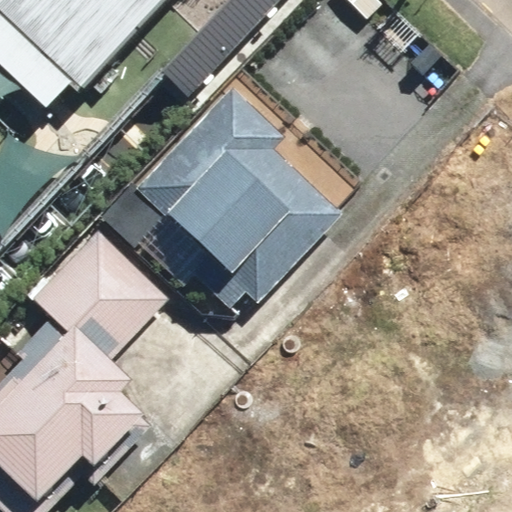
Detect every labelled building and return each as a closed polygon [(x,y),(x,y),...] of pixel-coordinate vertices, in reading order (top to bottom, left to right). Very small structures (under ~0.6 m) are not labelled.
[(0,0),(0,251),(234,0),(0,0)] [(124,200),(250,315),(337,221),(271,161),(283,148),(223,93),(124,200)] [(51,327),(94,370),(164,301),(116,254),(98,235),(28,304),(51,327)] [(474,290),(316,406),(393,511),(482,511),(511,490),(511,386),(481,345),(503,329),(474,290)] [(48,340),(0,387),(0,511),(64,511),(143,435),(48,340)] [(308,416),(262,367),(180,444),(226,492),(308,416)]
